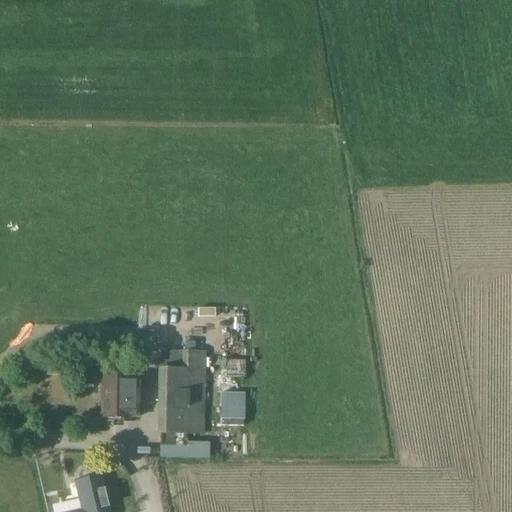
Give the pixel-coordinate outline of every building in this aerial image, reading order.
[(205,353),(160,352),(159,434),(203,435),(205,353)] [(42,358),(41,377),(68,377),(68,358),(42,358)] [(235,364),(211,365),(211,379),(235,379),(235,364)] [(101,417),(127,418),(127,417),(139,417),(139,376),(127,376),(127,375),(125,375),(125,372),(115,372),(115,375),(101,375),(101,417)] [(209,398),(210,427),(234,426),(233,397),(209,398)] [(211,461),(227,462),(227,432),(212,432),(211,461)] [(159,446),(159,458),(174,458),(208,459),(208,444),(187,443),(187,447),(159,446)] [(73,511),(107,511),(98,476),(95,477),(94,473),(89,470),(81,473),(78,478),(79,481),(75,483),(82,510),(73,511)]
